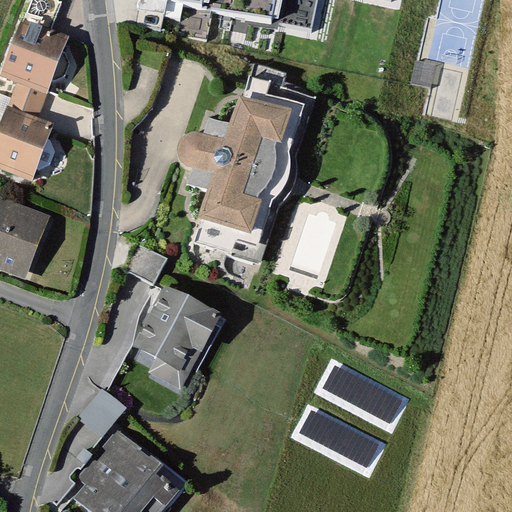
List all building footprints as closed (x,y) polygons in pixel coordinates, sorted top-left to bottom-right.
[(165,0),(315,31),(322,0),(165,0)] [(62,54),(67,39),(19,21),(0,70),(0,79),(45,96),(51,81),(54,83),(63,78),(68,65),(63,55),(62,54)] [(292,115),(239,97),(229,127),(209,121),(203,137),(194,134),(189,135),(185,137),(179,144),(177,147),(176,151),(177,156),(178,160),(180,163),(186,168),(191,170),(186,186),(205,192),(195,222),(249,240),(261,206),(255,204),(256,199),(269,183),(273,172),(274,162),(272,152),(274,147),(280,149),(292,115)] [(51,127),(6,109),(0,122),(0,171),(30,184),(36,170),(38,170),(49,166),(55,153),(49,142),(46,141),(51,127)] [(50,218),(0,198),(0,274),(24,284),(50,218)] [(221,318),(165,288),(132,349),(154,360),(146,375),(181,393),(221,318)] [(127,410),(102,390),(79,419),(103,439),(127,410)] [(163,468),(117,430),(76,478),(83,484),(71,498),(88,511),(164,511),(185,488),(157,476),(163,468)]
